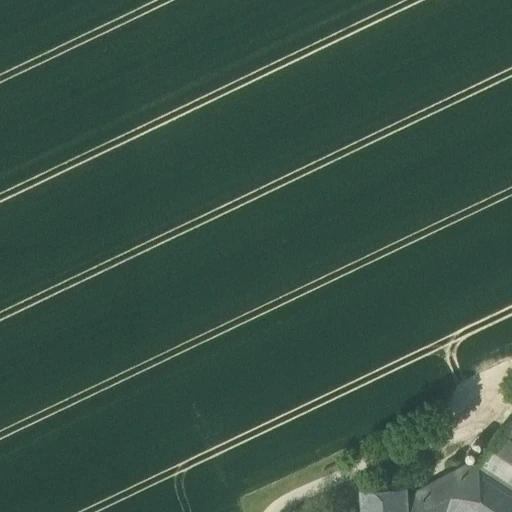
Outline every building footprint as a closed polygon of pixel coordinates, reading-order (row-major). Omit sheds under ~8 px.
[(511,423),(507,420),(478,466),(499,480),(511,488),(511,423)] [(467,456),(473,460),(483,444),(477,440),(467,456)] [(458,511),(464,509),(488,496),(499,480),(478,466),(472,462),(408,497),(409,511),(458,511)] [(511,511),(511,488),(499,480),(488,496),(464,509),(468,511),(511,511)] [(409,511),(408,497),(407,486),(361,489),(362,511),(409,511)]
